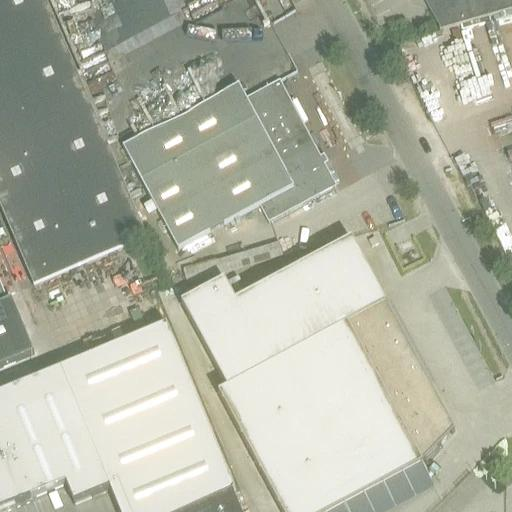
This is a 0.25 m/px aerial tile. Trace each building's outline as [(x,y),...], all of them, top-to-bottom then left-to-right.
[(146,240),(44,0),(0,0),(0,207),(34,288),(146,240)] [(243,43),(254,72),(289,58),(265,0),(203,0),(210,15),(176,28),(173,21),(160,26),(162,32),(142,41),(144,47),(167,38),(170,46),(211,29),(215,38),(223,34),(229,49),(243,43)] [(511,0),(440,0),(434,13),(448,20),(450,27),(439,30),(440,32),(511,11),(511,0)] [(123,148),(178,251),(259,207),(268,224),(337,188),(280,81),(246,100),(239,86),(123,148)] [(455,433),(352,242),(236,304),(225,283),(173,310),(281,511),(337,511),(422,467),(455,433)] [(217,262),(183,272),(186,284),(221,274),(217,262)] [(0,370),(35,357),(12,302),(7,304),(0,285),(0,370)] [(111,491),(119,511),(191,511),(232,494),(236,493),(169,327),(61,370),(111,491)] [(61,370),(0,394),(0,511),(67,485),(75,505),(111,491),(61,370)] [(191,511),(239,511),(232,494),(191,511)]
